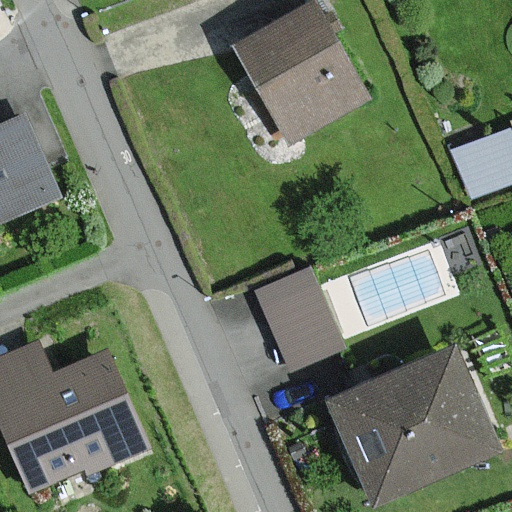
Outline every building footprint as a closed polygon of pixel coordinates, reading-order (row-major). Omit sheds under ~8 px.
[(315,5),(240,47),(291,139),(366,97),(315,5)] [(0,219),(59,195),(26,113),(0,123),(0,219)] [(511,134),(455,157),(472,198),(511,182),(511,134)] [(302,274),(256,295),(291,370),(337,349),(302,274)] [(35,345),(0,359),(0,412),(33,489),(144,441),(107,355),(50,380),(35,345)] [(451,349),(331,404),(375,500),(495,445),(451,349)]
